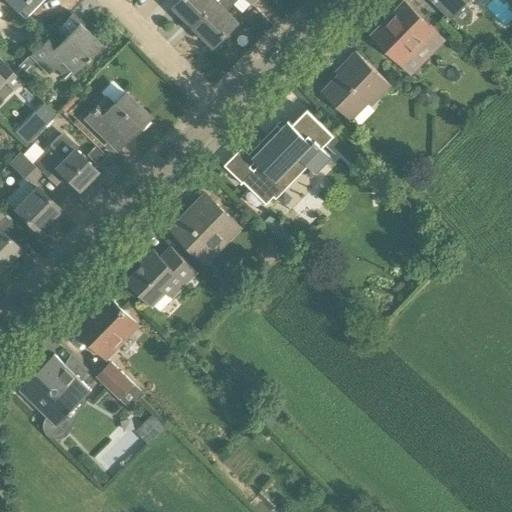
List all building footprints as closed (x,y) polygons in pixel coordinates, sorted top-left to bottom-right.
[(5,0),(25,19),(43,0),(5,0)] [(181,0),(174,8),(194,27),(218,3),(215,0),(181,0)] [(221,0),(218,3),(194,27),(214,47),(225,35),(237,23),(238,23),(227,12),(238,0),(246,0),(252,6),(257,0),(221,0)] [(432,0),(452,19),(467,4),(472,4),(471,0),(432,0)] [(372,36),(413,75),(445,42),(405,2),(372,36)] [(253,28),(262,33),(268,23),(259,18),(253,28)] [(225,35),(229,39),(241,27),(237,23),(225,35)] [(84,60),(85,61),(101,45),(84,28),(83,29),(81,27),(67,42),(55,30),(31,55),(49,72),(61,60),(73,71),(84,60)] [(322,92),(350,120),(373,96),(377,100),(391,86),(356,52),(336,73),(339,75),(322,92)] [(0,94),(4,98),(13,90),(21,81),(2,62),(0,63),(0,94)] [(19,77),(27,69),(22,63),(14,72),(19,77)] [(420,94),(429,104),(438,96),(428,86),(420,94)] [(123,92),(112,104),(106,97),(85,119),(117,151),(149,117),(123,92)] [(26,144),(55,115),(43,103),(14,132),(26,144)] [(264,146),(266,148),(255,160),(253,157),(252,158),(259,165),(240,185),(241,185),(244,183),(266,205),(283,188),(277,181),(300,159),(316,175),(332,159),(322,149),(334,137),(307,111),(292,126),(288,122),(264,146)] [(77,146),(62,132),(49,145),(49,144),(31,163),(42,173),(54,185),(63,176),(78,190),(96,172),(74,150),(77,146)] [(87,156),(95,164),(103,155),(95,147),(87,156)] [(30,185),(42,173),(31,163),(21,152),(9,164),(30,185)] [(37,187),(35,189),(14,210),(37,232),(59,209),(37,187)] [(174,233),(205,264),(240,228),(206,194),(193,207),(196,210),(174,233)] [(0,268),(1,269),(20,249),(0,229),(0,268)] [(268,267),(281,253),(271,243),(258,257),(268,267)] [(127,281),(153,306),(167,292),(173,298),(197,272),(171,247),(161,258),(152,250),(141,261),(143,264),(127,281)] [(332,286),(340,278),(329,268),(321,276),(332,286)] [(124,341),(128,337),(139,326),(107,295),(94,308),(93,307),(85,316),(86,317),(75,328),(104,357),(122,339),(124,341)] [(55,355),(44,366),(42,364),(40,363),(38,363),(37,363),(35,363),(33,364),(31,365),(30,366),(28,367),(28,368),(28,369),(27,371),(27,372),(27,373),(27,374),(27,375),(28,377),(29,378),(30,380),(19,391),(56,427),(66,417),(68,419),(75,411),(73,409),(91,391),(55,355)] [(144,393),(112,362),(97,378),(129,409),(144,393)] [(232,382),(239,374),(229,365),(222,372),(232,382)] [(264,417),(257,411),(251,418),(257,424),(264,417)] [(149,445),(167,427),(154,414),(136,431),(149,445)]
